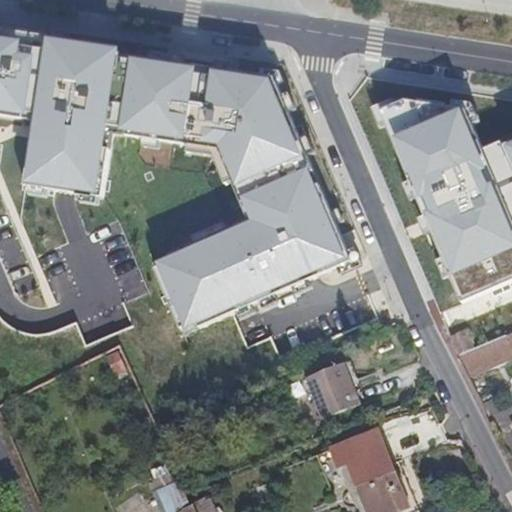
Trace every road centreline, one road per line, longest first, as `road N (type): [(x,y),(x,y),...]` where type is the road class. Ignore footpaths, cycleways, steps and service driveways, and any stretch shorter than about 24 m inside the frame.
road 1 (residential): [(300,32),(386,253),(511,496)]
road 2 (residential): [(511,66),(300,32)]
road 3 (residential): [(300,32),(98,0)]
